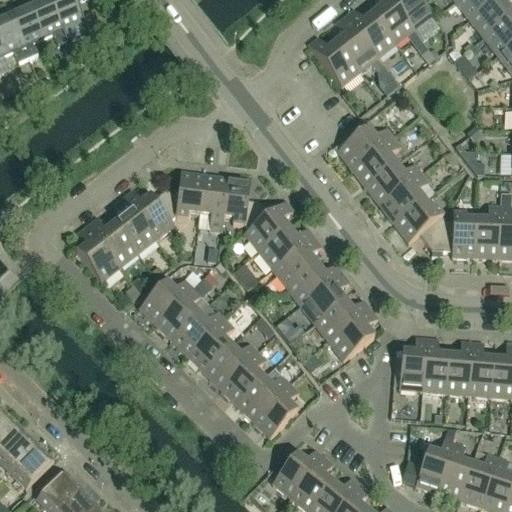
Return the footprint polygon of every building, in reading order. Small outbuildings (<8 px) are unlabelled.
[(88,38),(71,0),(57,0),(49,4),(67,45),(68,47),(88,38)] [(413,35),(385,0),(371,0),(380,12),(371,18),(395,49),(413,35)] [(385,0),(413,35),(421,45),(438,31),(431,21),(432,21),(415,0),(385,0)] [(469,25),(500,0),(463,0),(455,7),(469,25)] [(483,43),(511,19),(511,16),(507,10),(511,5),(511,0),(500,0),(469,25),(483,43)] [(67,45),(49,4),(29,13),(42,42),(53,37),(58,49),(67,45)] [(32,47),(42,42),(29,13),(9,21),(28,62),(37,58),(32,47)] [(395,49),(371,18),(362,25),(353,14),(344,21),(377,63),(395,49)] [(497,61),(511,48),(511,19),(483,43),(497,61)] [(28,62),(9,21),(0,25),(0,53),(3,60),(13,55),(18,66),(28,62)] [(377,63),(344,21),(335,29),(344,40),(335,47),(359,77),(370,69),(377,63)] [(359,77),(335,47),(326,53),(318,42),(308,50),(341,92),(359,77)] [(511,48),(497,61),(511,79),(511,78),(511,48)] [(377,63),(370,69),(377,76),(383,71),(377,63)] [(408,72),(399,79),(405,86),(414,80),(413,79),(408,72)] [(379,107),(397,94),(390,84),(372,97),(379,107)] [(476,109),(508,108),(507,92),(475,93),(476,109)] [(13,102),(1,107),(8,126),(20,117),(13,102)] [(474,114),(474,127),(501,128),(501,115),(474,114)] [(351,175),(393,142),(386,133),(375,142),(367,132),(337,156),(351,175)] [(365,193),(396,169),(389,160),(400,151),(393,142),(351,175),(365,193)] [(475,167),(467,167),(476,180),(483,180),(484,167),(475,167)] [(379,211),(421,178),(414,169),(403,178),(396,169),(365,193),(379,211)] [(199,219),(204,180),(180,178),(178,197),(164,196),(153,204),(149,200),(140,207),(131,196),(122,203),(155,245),(174,230),(170,225),(187,223),(188,218),(199,219)] [(393,229),(424,205),(417,196),(428,187),(421,178),(379,211),(393,229)] [(221,222),(226,183),(204,180),(199,219),(210,221),(208,235),(221,236),(222,222),(221,222)] [(289,233),(282,224),(293,215),(285,206),(269,218),(261,207),(247,206),(250,186),(226,183),(221,222),(222,222),(233,223),(232,228),(248,234),(243,238),(258,257),(289,233)] [(499,200),(499,210),(510,211),(511,200),(499,200)] [(155,245),(122,203),(113,210),(122,221),(113,228),(137,259),(155,245)] [(446,225),(435,210),(431,213),(424,205),(393,229),(408,247),(418,239),(431,255),(446,225)] [(497,264),(499,210),(487,210),(487,224),(476,224),(474,263),(497,264)] [(511,264),(511,224),(510,225),(510,211),(499,210),(497,264),(511,264)] [(474,263),(476,224),(464,223),(465,218),(452,218),(452,225),(446,225),(431,255),(451,256),(451,262),(474,263)] [(137,259),(113,228),(104,235),(95,224),(86,231),(119,273),(137,259)] [(119,273),(86,231),(77,238),(86,249),(76,257),(101,288),(119,273)] [(272,275),(314,242),(307,233),(296,242),(289,233),(258,257),(272,275)] [(286,293),(317,269),(310,260),(321,252),(314,242),(272,275),(286,293)] [(300,311),(342,278),(335,269),(324,278),(317,269),(286,293),(300,311)] [(314,329),(345,305),(338,296),(349,288),(342,278),(300,311),(314,329)] [(155,330),(193,292),(184,284),(175,294),(166,286),(138,313),(155,330)] [(171,346),(199,318),(191,311),(201,301),(193,292),(155,330),(171,346)] [(328,347),(370,314),(363,305),(352,314),(345,305),(314,329),(328,347)] [(343,366),(374,342),(366,332),(377,324),(370,314),(328,347),(343,366)] [(187,362),(225,325),(217,316),(207,326),(199,318),(171,346),(187,362)] [(204,378),(231,351),(223,343),(233,333),(225,325),(187,362),(204,378)] [(422,397),(426,344),(415,343),(414,357),(401,355),(398,395),(422,397)] [(444,398),(448,359),(437,358),(438,345),(426,344),(422,397),(444,398)] [(467,400),(472,347),(460,346),(459,360),(448,359),(444,398),(467,400)] [(490,402),(493,363),(482,362),(483,348),(472,347),(467,400),(490,402)] [(220,394),(257,357),(249,349),(239,358),(231,351),(204,378),(220,394)] [(511,404),(511,350),(506,350),(504,364),(493,363),(490,402),(511,404)] [(236,411),(264,383),(256,375),(265,365),(257,357),(220,394),(236,411)] [(319,370),(312,360),(303,367),(310,377),(319,370)] [(252,427),(290,389),(281,381),(272,391),(264,383),(236,411),(252,427)] [(269,443),(297,415),(288,407),(298,397),(290,389),(252,427),(269,443)] [(0,452),(18,434),(2,418),(0,420),(0,452)] [(0,464),(10,475),(34,450),(18,434),(0,452),(0,464)] [(447,434),(443,444),(452,447),(456,434),(447,434)] [(437,499),(454,448),(452,447),(443,444),(439,458),(427,454),(421,473),(406,468),(401,483),(416,488),(415,491),(437,499)] [(511,448),(503,446),(498,459),(511,464),(511,460),(511,448)] [(459,506),(471,469),(461,465),(465,452),(454,448),(437,499),(459,506)] [(27,491),(51,467),(34,450),(10,475),(27,491)] [(290,504),(323,462),(314,455),(306,466),(296,458),(272,489),(290,504)] [(477,511),(480,511),(497,462),(486,459),(482,472),(471,469),(459,506),(477,511)] [(300,511),(312,511),(333,487),(324,480),(332,469),(323,462),(290,504),(300,511)] [(504,511),(511,490),(511,482),(504,479),(508,466),(497,462),(480,511),(504,511)] [(47,511),(61,511),(79,495),(63,478),(38,502),(47,511)] [(342,511),(359,491),(350,483),(341,494),(333,487),(312,511),(342,511)] [(363,511),(359,509),(368,498),(359,491),(342,511),(363,511)] [(94,511),(95,511),(79,495),(61,511),(94,511)]
